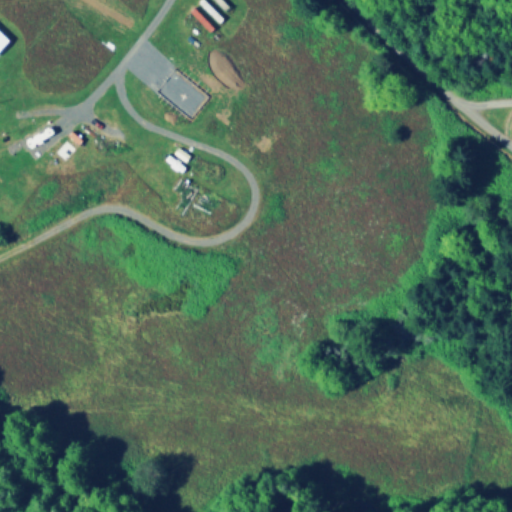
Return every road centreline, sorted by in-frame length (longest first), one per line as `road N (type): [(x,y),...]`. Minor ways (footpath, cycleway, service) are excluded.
road 1 (track): [(197,0),(238,47),(274,119),(272,176),(248,221),(230,234),(186,240),(105,210),(0,263)]
road 2 (residential): [(511,140),(351,0)]
